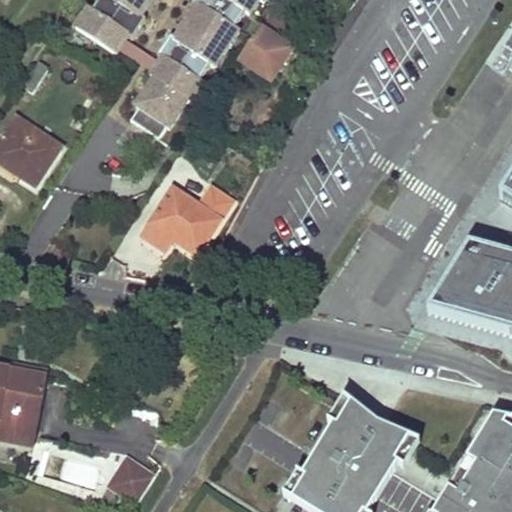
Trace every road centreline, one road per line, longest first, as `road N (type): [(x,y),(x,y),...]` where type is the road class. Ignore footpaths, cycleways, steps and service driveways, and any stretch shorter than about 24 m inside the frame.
road 1 (residential): [(401,0),(215,310)]
road 2 (residential): [(274,324),(511,379)]
road 3 (residential): [(159,511),(274,324)]
road 4 (residential): [(0,270),(215,310)]
